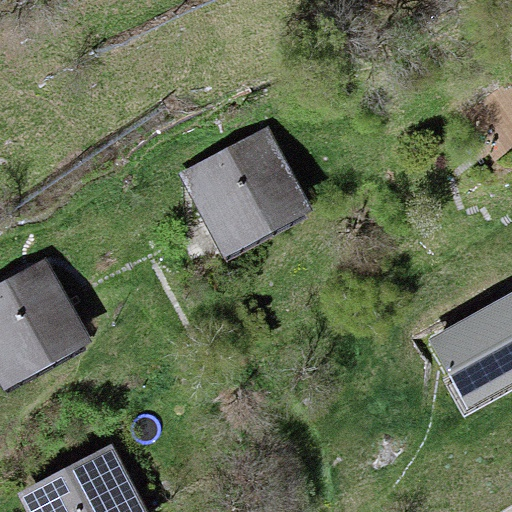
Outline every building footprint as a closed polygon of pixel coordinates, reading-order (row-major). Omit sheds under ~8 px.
[(511,73),(468,104),(500,151),(511,141),(511,73)] [(285,133),(193,179),(240,273),(330,228),(285,133)] [(59,273),(0,307),(0,359),(28,408),(110,360),(59,273)] [(511,323),(454,358),(496,428),(511,418),(511,323)] [(511,511),(511,440),(396,510),(397,511),(511,511)] [(158,511),(129,459),(42,508),(44,511),(158,511)]
